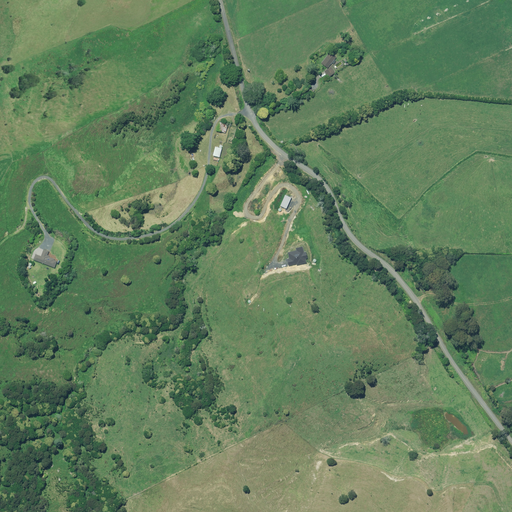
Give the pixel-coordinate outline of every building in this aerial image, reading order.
[(337,57),(330,52),(322,63),(328,68),(337,57)] [(336,70),(333,66),(325,72),(329,77),(335,73),(335,72),(336,70)] [(228,124),(220,122),(217,131),(226,133),(228,124)] [(222,149),(216,147),(213,156),(220,157),(222,149)] [(50,252),(44,250),(41,256),(36,254),(34,260),(55,268),(58,260),(48,257),(50,252)]
